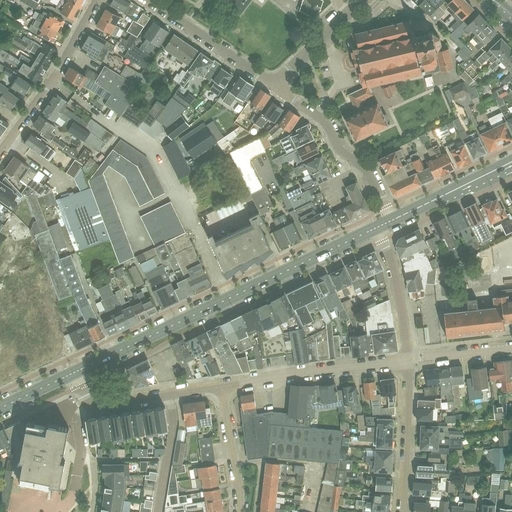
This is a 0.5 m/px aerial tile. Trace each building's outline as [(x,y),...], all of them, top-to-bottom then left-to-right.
[(56,9),(75,20),(82,7),(69,0),(61,0),(58,5),(56,9)] [(128,0),(113,0),(111,5),(130,16),(133,9),(136,10),(138,6),(130,1),(128,0)] [(293,0),(295,1),(295,0),(303,0),(303,1),(302,0),(302,1),(303,1),(299,11),(314,19),(320,11),(321,10),(320,10),(323,1),(321,0),(293,0)] [(411,0),(404,0),(404,1),(413,9),(417,5),(411,0)] [(424,0),(419,5),(430,16),(440,7),(444,3),(441,0),(424,0)] [(452,15),(465,1),(464,0),(451,0),(448,4),(445,2),(444,3),(440,7),(430,16),(435,21),(450,6),(451,7),(448,10),(452,15)] [(464,21),(463,20),(473,10),(465,1),(452,15),(458,21),(452,27),(455,30),(464,21)] [(121,23),(123,19),(106,9),(102,17),(115,25),(118,21),(121,23)] [(40,14),(37,20),(57,31),(63,21),(45,10),(43,14),(40,13),(40,14)] [(137,23),(144,26),(150,18),(143,14),(137,23)] [(468,25),(464,21),(455,30),(449,36),(454,42),(465,31),(468,34),(472,30),(477,34),(487,24),(478,15),(468,25)] [(116,36),(120,28),(115,25),(102,17),(97,26),(116,36)] [(403,78),(404,78),(404,80),(406,80),(406,78),(406,77),(413,75),(413,76),(414,76),(415,77),(422,75),(421,75),(422,74),(422,76),(425,75),(441,71),(453,68),(448,49),(442,50),(441,45),(441,43),(440,40),(440,38),(439,37),(439,38),(435,35),(434,34),(433,31),(427,33),(429,29),(428,23),(422,20),(413,22),(411,18),(409,19),(409,20),(408,20),(408,19),(401,21),(401,22),(400,22),(400,23),(393,25),(393,24),(393,25),(392,23),(391,23),(391,25),(390,25),(391,26),(384,27),(383,26),(382,26),(382,27),(375,29),(374,27),(373,27),(373,29),(373,30),(366,32),(365,31),(364,31),(364,30),(357,32),(356,32),(355,32),(355,33),(350,34),(351,39),(350,39),(349,43),(349,46),(353,48),(353,51),(351,51),(353,56),(354,62),(355,68),(356,72),(357,72),(359,75),(361,83),(362,83),(363,88),(350,94),(356,114),(345,119),(353,134),(352,136),(354,136),(356,140),(388,125),(390,123),(385,113),(383,115),(377,103),(364,110),(361,101),(373,95),(369,88),(369,87),(370,87),(377,86),(377,85),(378,85),(378,84),(385,82),(386,82),(386,84),(388,84),(387,82),(388,82),(388,81),(395,80),(395,81),(396,80),(396,79),(403,78)] [(51,42),(57,31),(37,20),(33,26),(32,25),(29,30),(51,42)] [(144,26),(137,23),(134,21),(131,26),(135,28),(132,34),(137,37),(144,26)] [(144,52),(145,50),(161,27),(158,25),(157,23),(155,22),(153,22),(152,21),(143,35),(147,38),(140,49),(144,52)] [(475,47),(478,50),(496,33),(487,24),(477,34),(472,38),(478,44),(475,47)] [(160,46),(163,41),(169,33),(168,32),(167,30),(165,29),(164,29),(161,27),(145,50),(149,53),(156,44),(160,46)] [(115,46),(99,37),(91,32),(86,41),(107,53),(109,50),(112,52),(115,46)] [(137,37),(132,34),(130,33),(126,40),(123,38),(120,43),(129,49),(133,44),(132,44),(137,37)] [(14,35),(10,42),(24,51),(26,48),(28,44),(21,40),(14,35)] [(173,61),(186,43),(174,35),(164,48),(173,54),(170,59),(173,61)] [(24,36),(21,40),(28,44),(31,40),(24,36)] [(498,57),(509,47),(504,41),(503,42),(501,39),(492,49),(491,48),(487,53),(485,51),(476,60),(482,65),(488,59),(492,63),(498,57)] [(44,48),(36,43),(33,41),(30,45),(31,46),(33,47),(53,59),(58,51),(46,44),(44,48)] [(102,63),(107,53),(86,41),(81,50),(96,59),(102,63)] [(188,64),(192,59),(198,51),(186,43),(173,61),(177,63),(178,62),(182,64),(184,61),(188,64)] [(139,49),(133,44),(129,50),(140,57),(144,52),(140,49),(139,49)] [(33,47),(31,46),(28,50),(39,56),(36,60),(48,67),(53,59),(33,47)] [(502,61),(506,66),(511,60),(511,49),(509,47),(498,57),(492,63),(489,67),(493,70),(502,61)] [(129,50),(129,49),(125,56),(144,69),(141,73),(146,77),(154,66),(146,61),(140,57),(129,50)] [(461,49),(457,53),(459,56),(464,61),(469,58),(461,49)] [(151,55),(145,51),(140,57),(146,61),(151,55)] [(39,83),(44,75),(24,62),(20,60),(9,53),(7,58),(21,67),(19,70),(27,75),(30,77),(39,83)] [(197,72),(210,81),(215,73),(209,68),(213,62),(201,53),(189,70),(188,69),(186,73),(179,84),(184,87),(193,73),(196,75),(197,72)] [(27,59),(22,56),(20,60),(24,62),(44,75),(48,67),(36,60),(34,63),(27,59)] [(460,75),(465,71),(473,62),(469,58),(464,62),(460,65),(460,75)] [(142,88),(113,71),(105,66),(99,75),(88,68),(83,75),(95,82),(105,89),(106,89),(112,93),(113,93),(118,96),(117,97),(123,101),(129,105),(130,105),(142,88)] [(32,84),(23,78),(19,75),(20,74),(6,67),(3,72),(16,79),(12,86),(24,95),(27,90),(29,91),(32,86),(31,85),(32,84)] [(95,82),(83,75),(70,68),(65,77),(81,86),(82,85),(100,95),(105,89),(95,82)] [(224,88),(227,84),(232,76),(231,75),(230,73),(228,72),(227,72),(221,68),(213,80),(216,81),(210,89),(219,95),(224,87),(224,88)] [(179,84),(186,73),(182,70),(178,75),(177,74),(173,80),(179,84)] [(460,75),(466,82),(469,85),(474,81),(465,71),(460,75)] [(142,88),(149,78),(146,77),(141,73),(140,73),(134,83),(142,88)] [(240,77),(234,85),(223,101),(230,106),(234,99),(241,104),(244,100),(250,92),(253,86),(240,77)] [(432,77),(425,78),(427,87),(434,85),(432,77)] [(471,87),(469,85),(466,82),(456,86),(462,97),(467,94),(469,93),(468,92),(475,89),(474,86),(471,87)] [(0,83),(0,96),(1,97),(0,98),(0,100),(11,109),(11,108),(13,108),(16,104),(15,103),(18,99),(6,91),(8,89),(0,83)] [(487,83),(475,89),(478,95),(490,89),(487,83)] [(385,97),(392,95),(389,86),(382,89),(385,97)] [(454,101),(462,97),(456,86),(444,91),(448,101),(453,99),(454,101)] [(262,109),(265,104),(271,96),(260,89),(251,102),(255,105),(252,110),(256,113),(260,108),(262,109)] [(475,89),(468,92),(469,93),(467,94),(470,100),(478,96),(478,95),(475,89)] [(493,93),(496,100),(497,99),(500,98),(499,94),(497,90),(492,92),(493,93)] [(108,100),(105,105),(110,108),(117,97),(118,96),(113,93),(108,100)] [(75,122),(100,139),(107,130),(91,119),(88,123),(65,107),(68,103),(55,94),(49,103),(75,122)] [(196,99),(189,94),(182,104),(187,108),(196,99)] [(116,112),(123,101),(117,97),(110,108),(116,112)] [(159,114),(156,119),(161,123),(178,101),(172,97),(170,100),(166,105),(165,106),(163,110),(159,114)] [(511,117),(510,112),(506,104),(505,105),(504,101),(502,97),(500,98),(497,99),(496,100),(498,104),(499,107),(500,107),(503,115),(505,115),(511,129),(511,117)] [(129,105),(123,101),(116,112),(122,116),(129,106),(128,106),(129,105)] [(148,114),(143,121),(151,126),(156,119),(159,114),(163,110),(165,106),(157,101),(155,104),(152,109),(148,114)] [(178,101),(161,123),(166,127),(175,119),(176,118),(177,117),(180,114),(185,110),(187,108),(185,106),(178,101)] [(275,123),(278,118),(284,110),(282,108),(281,107),(279,105),(278,106),(272,102),(263,114),(261,113),(255,122),(262,127),(268,118),(275,123)] [(75,122),(49,103),(42,113),(50,119),(55,122),(59,117),(66,122),(72,126),(75,122)] [(134,110),(129,106),(122,116),(127,120),(134,110)] [(290,131),(294,125),(300,117),(294,113),(294,112),(291,110),(290,110),(288,109),(279,123),(278,123),(268,132),(272,136),(282,128),(283,126),(290,131)] [(139,113),(134,110),(127,120),(133,124),(139,113)] [(511,140),(511,139),(502,118),(504,117),(502,112),(489,118),(494,129),(501,145),(502,145),(503,146),(507,144),(507,142),(511,140)] [(145,117),(139,113),(133,124),(138,127),(145,117)] [(254,115),(250,121),(254,124),(258,118),(254,115)] [(51,124),(40,116),(33,125),(43,132),(40,135),(50,142),(74,158),(77,154),(77,150),(73,147),(69,148),(66,145),(54,137),(56,135),(52,133),(55,128),(51,125),(51,124)] [(166,127),(165,128),(167,130),(173,138),(178,135),(179,134),(183,131),(186,129),(184,127),(179,121),(177,117),(176,118),(175,119),(166,127)] [(0,129),(3,132),(9,124),(0,118),(0,129)] [(478,138),(470,142),(458,119),(453,121),(464,144),(466,143),(473,158),(479,155),(480,157),(484,155),(483,154),(485,153),(478,138)] [(84,142),(91,146),(99,153),(106,144),(100,139),(75,122),(72,126),(68,131),(84,142)] [(306,124),(302,126),(303,128),(298,130),(299,134),(294,136),(292,134),(287,136),(294,149),(304,144),(303,143),(304,143),(313,139),(309,129),(310,128),(310,125),(308,124),(306,124)] [(217,142),(206,125),(193,134),(183,141),(194,157),(217,142)] [(445,125),(436,130),(441,140),(450,135),(445,125)] [(501,145),(494,129),(488,132),(485,125),(479,128),(490,151),(495,148),(496,149),(500,147),(500,146),(501,145)] [(221,147),(229,143),(228,141),(236,135),(234,131),(217,142),(221,147)] [(41,138),(41,140),(32,133),(25,144),(44,158),(51,148),(46,145),(47,143),(41,138)] [(429,141),(426,134),(418,138),(421,144),(429,141)] [(265,137),(260,139),(265,149),(270,146),(265,137)] [(250,194),(264,187),(250,160),(266,153),(259,138),(230,152),(250,194)] [(118,153),(125,143),(120,140),(113,149),(118,153)] [(163,146),(167,153),(177,148),(173,140),(163,146)] [(319,150),(317,147),(316,147),(313,142),(304,146),(304,145),(297,148),(298,150),(285,156),(288,162),(295,158),(297,163),(319,153),(318,152),(319,150)] [(123,156),(130,146),(125,143),(118,153),(119,153),(123,156)] [(229,143),(221,147),(225,154),(234,149),(229,143)] [(447,146),(458,167),(471,161),(463,146),(456,149),(453,143),(447,146)] [(432,147),(445,173),(455,169),(447,153),(442,155),(438,145),(432,147)] [(128,159),(135,149),(130,146),(123,156),(124,157),(128,159)] [(432,160),(423,164),(431,180),(445,173),(432,147),(427,150),(432,160)] [(98,169),(103,173),(109,166),(119,153),(118,153),(113,149),(98,169)] [(132,162),(139,152),(135,149),(128,159),(130,160),(132,162)] [(387,173),(402,166),(399,160),(404,158),(401,149),(396,152),(395,151),(380,159),(380,160),(379,162),(381,166),(383,166),(387,173)] [(137,166),(144,156),(139,152),(132,162),(137,166)] [(410,158),(405,161),(407,164),(411,162),(420,158),(417,152),(409,157),(410,158)] [(109,166),(114,170),(124,157),(123,156),(119,153),(109,166)] [(139,169),(150,163),(147,158),(144,156),(137,166),(139,169)] [(310,174),(326,165),(321,156),(295,169),(297,173),(307,168),(310,174)] [(31,180),(37,173),(15,157),(5,170),(19,180),(20,179),(27,185),(27,186),(35,192),(35,193),(37,198),(42,196),(53,192),(52,189),(45,184),(43,187),(40,184),(39,186),(31,180)] [(128,159),(124,157),(114,170),(120,173),(130,160),(128,159)] [(402,166),(387,173),(383,175),(393,195),(397,196),(431,180),(423,164),(420,158),(411,162),(416,173),(408,177),(403,166),(402,166)] [(85,165),(76,159),(66,173),(74,179),(85,165)] [(120,173),(125,177),(137,166),(132,162),(130,160),(120,173)] [(141,174),(152,168),(150,163),(139,169),(141,174)] [(305,190),(323,181),(332,177),(326,165),(310,174),(313,180),(302,185),(305,190)] [(125,177),(127,182),(142,175),(141,174),(139,169),(137,166),(125,177)] [(144,179),(155,173),(152,168),(141,174),(142,175),(144,179)] [(88,181),(90,186),(106,180),(103,173),(98,169),(88,181)] [(286,177),(294,173),(292,169),(284,172),(286,177)] [(145,181),(146,184),(157,178),(155,173),(144,179),(145,181)] [(144,179),(142,175),(127,182),(130,188),(145,181),(144,179)] [(0,182),(0,199),(9,206),(16,196),(21,199),(23,196),(13,185),(7,178),(2,184),(0,182)] [(149,189),(160,183),(157,178),(146,184),(148,187),(149,189)] [(108,187),(106,180),(90,186),(91,188),(92,193),(108,187)] [(130,188),(133,194),(148,187),(146,184),(145,181),(130,188)] [(151,193),(152,194),(162,189),(160,183),(149,189),(151,193)] [(334,213),(335,215),(340,224),(367,211),(368,208),(364,198),(363,198),(356,183),(346,187),(350,196),(346,198),(349,206),(334,213)] [(301,193),(289,199),(294,210),(311,202),(316,211),(306,216),(308,218),(301,221),(309,239),(338,225),(318,185),(301,193)] [(111,193),(108,187),(92,193),(95,199),(111,193)] [(133,194),(136,200),(151,193),(149,189),(148,187),(133,194)] [(264,188),(251,195),(261,215),(268,211),(266,206),(272,203),(264,188)] [(289,199),(301,193),(298,188),(287,194),(289,199)] [(106,241),(101,225),(88,189),(74,194),(75,197),(71,198),(70,195),(69,196),(61,199),(79,251),(106,241)] [(152,194),(154,199),(165,194),(162,189),(152,194)] [(53,192),(42,196),(46,207),(57,203),(53,192)] [(42,212),(37,198),(35,193),(27,196),(36,221),(34,222),(33,225),(36,227),(34,230),(36,235),(49,230),(42,212)] [(95,199),(97,205),(113,199),(111,193),(95,199)] [(140,207),(154,199),(152,194),(151,193),(136,200),(140,207)] [(75,252),(79,251),(61,199),(57,201),(75,252)] [(115,206),(113,199),(97,205),(100,212),(115,206)] [(501,210),(501,209),(496,200),(491,203),(491,202),(490,202),(488,202),(485,203),(484,205),(483,206),(491,222),(492,222),(494,227),(500,224),(506,235),(511,231),(511,218),(509,213),(506,215),(503,209),(501,210)] [(171,201),(156,209),(159,215),(174,208),(171,201)] [(476,203),(464,209),(472,225),(470,226),(475,236),(480,247),(495,240),(490,229),(489,230),(476,203)] [(118,212),(115,206),(100,212),(102,218),(118,212)] [(174,208),(159,215),(162,221),(177,214),(174,208)] [(140,216),(143,223),(159,215),(156,209),(140,216)] [(461,210),(447,217),(455,232),(460,230),(471,252),(480,247),(475,236),(472,237),(467,227),(469,226),(461,210)] [(118,212),(102,218),(104,224),(120,219),(118,212)] [(245,261),(249,264),(256,258),(254,256),(261,253),(264,257),(272,251),(270,249),(265,237),(259,224),(264,222),(259,212),(249,217),(254,226),(217,244),(212,234),(208,237),(219,260),(219,259),(224,271),(231,268),(234,271),(241,265),(240,263),(245,261)] [(180,220),(177,214),(162,221),(165,227),(180,220)] [(279,217),(291,242),(301,237),(294,222),(289,225),(284,214),(279,217)] [(146,229),(162,221),(159,215),(143,223),(146,229)] [(280,247),(291,242),(279,217),(273,219),(278,230),(273,232),(280,247)] [(457,245),(449,227),(445,218),(432,224),(437,232),(434,233),(437,240),(444,237),(454,259),(463,255),(457,245)] [(123,225),(120,219),(104,224),(107,231),(123,225)] [(180,220),(165,227),(167,233),(183,226),(180,220)] [(146,229),(149,235),(165,227),(162,221),(146,229)] [(59,224),(48,228),(49,230),(57,251),(67,247),(59,224)] [(109,237),(125,231),(123,225),(107,231),(109,237)] [(183,226),(167,233),(171,240),(176,237),(185,233),(186,232),(183,226)] [(167,233),(165,227),(149,235),(152,241),(167,233)] [(72,294),(73,294),(60,260),(49,230),(36,235),(39,244),(60,299),(68,296),(68,295),(72,294)] [(110,239),(112,244),(127,238),(125,231),(109,237),(110,239)] [(427,245),(420,231),(418,231),(410,235),(417,250),(420,258),(425,256),(421,248),(427,245)] [(167,233),(152,241),(155,247),(168,241),(171,240),(167,233)] [(185,233),(176,237),(171,240),(168,241),(186,278),(187,277),(194,293),(198,292),(198,291),(209,286),(210,284),(204,272),(185,233)] [(426,259),(425,256),(420,258),(417,250),(410,235),(402,238),(403,238),(398,240),(399,242),(398,244),(397,244),(398,250),(403,264),(408,292),(409,292),(411,300),(424,298),(427,278),(433,279),(434,270),(433,270),(427,258),(426,259)] [(130,244),(127,238),(112,244),(114,250),(130,244)] [(168,241),(155,247),(155,248),(161,262),(168,259),(179,281),(177,283),(179,287),(174,289),(180,300),(194,293),(187,277),(186,278),(168,241)] [(130,244),(114,250),(116,256),(132,250),(130,244)] [(135,257),(132,250),(116,256),(119,263),(134,257),(135,257)] [(383,269),(376,254),(375,253),(373,252),(363,257),(364,257),(358,260),(358,261),(366,277),(376,272),(379,287),(385,284),(382,269),(383,269)] [(146,259),(143,253),(136,256),(139,263),(146,259)] [(72,294),(87,325),(95,341),(105,336),(102,329),(85,294),(71,255),(60,260),(73,294),(72,294)] [(430,263),(433,270),(439,267),(436,260),(430,263)] [(363,276),(360,270),(356,261),(345,265),(352,280),(351,281),(355,289),(361,287),(357,278),(363,276)] [(180,300),(174,289),(162,264),(144,273),(161,309),(180,300)] [(144,283),(136,266),(128,270),(136,287),(144,283)] [(351,284),(348,277),(344,268),(342,268),(341,268),(338,269),(337,271),(330,274),(337,290),(341,288),(345,296),(347,296),(346,294),(349,293),(346,286),(351,284)] [(334,290),(331,283),(327,274),(319,278),(319,280),(315,282),(329,310),(337,306),(339,310),(344,308),(341,303),(335,289),(334,290)] [(332,322),(320,297),(316,290),(312,281),(299,288),(306,303),(305,304),(314,323),(318,360),(330,359),(335,358),(334,347),(333,335),(332,322)] [(109,284),(97,289),(102,299),(113,294),(109,284)] [(309,361),(318,360),(314,323),(305,304),(306,303),(299,288),(286,294),(295,314),(302,328),(309,361)] [(511,288),(497,290),(497,296),(493,297),(495,307),(478,309),(478,303),(467,304),(468,310),(444,313),(446,336),(505,330),(504,322),(511,320),(511,288)] [(132,325),(139,321),(132,306),(129,301),(125,303),(123,298),(119,289),(115,291),(116,293),(121,303),(124,310),(132,325)] [(139,321),(149,316),(138,293),(137,291),(132,293),(137,303),(132,306),(139,321)] [(138,293),(149,316),(158,312),(151,297),(144,300),(143,298),(145,297),(142,291),(138,293)] [(121,303),(116,293),(109,296),(104,298),(121,330),(132,325),(124,310),(118,313),(115,306),(121,303)] [(295,314),(293,315),(284,295),(254,309),(255,309),(258,330),(257,330),(257,331),(260,349),(262,358),(293,353),(295,363),(309,361),(302,328),(295,314)] [(119,331),(121,330),(104,298),(101,300),(105,310),(99,313),(109,334),(119,329),(119,331)] [(366,309),(376,305),(373,298),(363,302),(366,309)] [(341,303),(344,308),(349,319),(358,317),(350,299),(341,303)] [(394,334),(391,313),(389,299),(364,310),(367,336),(372,335),(375,352),(397,349),(394,333),(394,334)] [(257,330),(253,310),(252,310),(242,315),(247,326),(244,327),(253,346),(254,345),(257,369),(262,368),(263,363),(262,358),(260,349),(258,349),(257,344),(252,333),(257,331),(257,330)] [(249,347),(253,346),(244,327),(247,326),(242,315),(232,319),(238,331),(236,331),(240,339),(245,350),(249,347)] [(415,317),(416,328),(424,328),(423,316),(415,317)] [(245,350),(240,339),(236,331),(238,331),(232,319),(222,325),(231,344),(235,342),(236,344),(235,344),(238,350),(234,353),(243,371),(250,370),(245,350)] [(77,349),(95,341),(87,325),(70,333),(77,349)] [(232,350),(224,334),(220,325),(207,331),(215,348),(215,349),(221,363),(223,362),(228,374),(243,371),(234,353),(234,351),(232,350)] [(357,330),(361,354),(368,353),(365,334),(361,335),(360,329),(357,330)] [(353,355),(361,354),(357,330),(355,330),(355,336),(351,336),(353,355)] [(214,361),(208,349),(212,347),(205,332),(196,337),(209,363),(215,375),(221,372),(215,360),(214,361)] [(207,364),(209,363),(196,337),(187,341),(194,356),(198,354),(203,363),(206,362),(207,364)] [(190,355),(184,342),(183,340),(171,345),(183,370),(182,370),(186,380),(195,378),(187,363),(194,359),(193,357),(190,355)] [(247,360),(250,370),(257,369),(255,359),(247,360)] [(147,360),(127,369),(135,387),(159,383),(147,360)] [(503,392),(507,391),(504,361),(494,362),(494,367),(488,368),(490,381),(496,381),(496,382),(501,382),(503,392)] [(454,406),(455,406),(461,405),(458,384),(464,383),(463,376),(462,366),(450,367),(454,401),(454,405),(454,406)] [(454,401),(450,367),(438,369),(441,386),(441,393),(446,393),(446,395),(447,395),(447,402),(454,401)] [(469,400),(482,399),(481,388),(488,387),(485,367),(472,369),(473,381),(467,382),(469,400)] [(214,375),(211,368),(206,370),(209,376),(214,375)] [(440,393),(441,393),(441,386),(438,369),(426,370),(428,387),(424,387),(425,396),(437,395),(436,387),(440,386),(440,393)] [(388,409),(382,410),(383,415),(395,415),(395,407),(396,394),(394,380),(392,378),(381,380),(383,396),(388,395),(388,401),(388,409)] [(371,397),(373,414),(383,415),(382,410),(380,396),(376,397),(374,382),(372,382),(372,380),(364,381),(364,383),(365,398),(371,397)] [(322,408),(337,406),(335,383),(315,386),(307,386),(307,387),(306,407),(322,408)] [(306,407),(307,387),(307,386),(291,385),(289,414),(272,412),(268,457),(328,462),(338,464),(339,459),(340,452),(341,447),(342,438),(343,431),(341,430),(310,428),(311,417),(305,416),(306,407)] [(343,386),(343,388),(344,405),(352,404),(353,410),(353,413),(361,412),(359,395),(357,395),(356,386),(351,387),(351,386),(349,386),(348,385),(345,385),(345,386),(343,386)] [(268,457),(272,412),(257,414),(256,409),(255,407),(256,406),(254,394),(253,394),(249,395),(248,395),(241,396),(240,396),(242,408),(241,408),(244,425),(241,426),(242,430),(244,430),(247,453),(255,452),(256,459),(268,457)] [(417,420),(427,421),(432,421),(432,408),(441,409),(441,399),(435,399),(435,400),(418,400),(417,406),(417,420)] [(204,401),(194,403),(197,428),(201,428),(201,427),(211,425),(209,407),(205,407),(204,401)] [(196,428),(197,428),(194,403),(183,404),(185,426),(196,425),(196,428)] [(493,404),(494,419),(505,418),(506,405),(506,403),(493,404)] [(165,407),(153,409),(157,431),(169,429),(165,407)] [(153,409),(142,411),(146,433),(157,431),(153,409)] [(131,412),(134,434),(146,433),(142,411),(131,412)] [(131,412),(120,414),(123,436),(134,434),(131,412)] [(112,438),(123,436),(120,414),(108,416),(112,438)] [(365,430),(365,426),(364,415),(363,414),(356,415),(358,430),(365,430)] [(378,421),(376,421),(376,416),(364,415),(365,426),(370,427),(371,427),(377,427),(393,428),(393,426),(394,421),(393,421),(393,420),(383,419),(378,419),(378,421)] [(108,416),(97,418),(101,440),(112,438),(108,416)] [(85,420),(89,442),(101,440),(97,418),(85,420)] [(511,424),(511,419),(503,420),(504,429),(511,427),(511,424)] [(47,426),(21,421),(5,428),(16,454),(15,459),(23,461),(19,481),(49,487),(50,484),(60,486),(65,461),(61,460),(62,451),(64,452),(69,428),(48,424),(47,426)] [(438,427),(432,427),(422,426),(422,428),(421,428),(420,433),(422,433),(421,438),(452,439),(456,439),(456,437),(457,432),(448,431),(444,431),(445,427),(438,427)] [(392,438),(393,428),(377,427),(371,427),(371,431),(367,431),(367,436),(367,437),(392,438)] [(510,445),(511,437),(511,428),(499,431),(500,446),(510,445)] [(11,444),(4,429),(0,430),(0,451),(2,455),(7,453),(8,455),(14,452),(11,444)] [(367,437),(367,436),(359,436),(359,441),(377,442),(377,447),(392,448),(392,438),(367,437)] [(202,463),(215,461),(211,437),(199,439),(202,463)] [(341,447),(350,448),(350,439),(342,438),(341,447)] [(452,439),(421,438),(421,441),(420,441),(420,446),(420,447),(421,447),(421,448),(431,448),(439,449),(439,445),(449,446),(449,447),(449,448),(458,449),(458,439),(456,439),(452,439)] [(171,466),(181,465),(185,442),(175,441),(171,466)] [(491,449),(491,456),(490,460),(490,470),(504,470),(505,447),(491,447),(491,449)] [(392,461),(392,452),(376,451),(376,457),(366,456),(366,460),(392,461)] [(441,454),(429,453),(428,461),(441,462),(441,454)] [(338,470),(351,471),(352,460),(345,459),(339,459),(338,464),(337,470),(338,470)] [(2,501),(7,502),(12,471),(14,461),(8,460),(2,501)] [(369,465),(369,471),(391,472),(392,461),(366,460),(366,465),(369,465)] [(286,476),(287,465),(266,463),(265,474),(286,476)] [(433,465),(427,465),(417,464),(416,477),(426,478),(433,478),(433,476),(445,476),(451,477),(452,471),(445,470),(446,464),(433,463),(433,465)] [(124,475),(123,464),(103,465),(103,476),(106,476),(124,476),(124,475)] [(168,483),(176,482),(175,473),(184,472),(184,465),(181,465),(171,466),(168,483)] [(194,479),(217,476),(217,473),(219,473),(218,467),(216,467),(215,465),(200,468),(193,470),(194,479)] [(304,467),(295,466),(294,472),(297,473),(297,477),(303,478),(304,467)] [(358,471),(351,471),(338,470),(337,470),(336,475),(335,480),(334,486),(341,486),(344,487),(345,478),(357,479),(358,471)] [(288,476),(286,476),(265,474),(264,485),(281,487),(282,480),(288,481),(288,476)] [(126,475),(124,475),(124,476),(106,476),(106,487),(126,488),(126,475)] [(217,476),(194,479),(196,487),(200,486),(200,488),(204,487),(204,488),(219,485),(217,476)] [(392,477),(382,477),(367,476),(367,482),(377,483),(376,490),(391,490),(392,477)] [(431,490),(445,491),(455,492),(456,476),(451,477),(441,478),(440,483),(414,481),(413,495),(430,496),(431,490)] [(479,476),(468,477),(467,484),(478,485),(479,476)] [(166,496),(177,494),(176,482),(168,483),(166,496)] [(491,484),(491,493),(496,494),(499,490),(500,485),(491,484)] [(288,487),(281,487),(264,485),(263,496),(276,497),(277,491),(287,492),(288,487)] [(340,498),(341,486),(334,486),(334,488),(333,491),(333,497),(340,498)] [(124,501),(126,488),(106,487),(104,497),(122,500),(124,501)] [(206,501),(221,498),(219,489),(204,492),(201,493),(201,497),(205,497),(206,501)] [(390,494),(380,493),(368,492),(368,496),(363,496),(363,501),(389,504),(389,499),(390,498),(391,496),(390,495),(390,494)] [(462,511),(464,502),(464,500),(465,492),(459,492),(457,507),(452,506),(451,508),(451,511),(462,511)] [(494,511),(496,500),(496,494),(491,493),(490,499),(482,499),(482,505),(480,511),(494,511)] [(166,496),(164,509),(179,506),(177,494),(166,496)] [(333,497),(321,494),(320,500),(332,502),(333,497)] [(511,511),(511,509),(510,509),(511,503),(511,495),(505,494),(504,509),(499,508),(498,511),(511,511)] [(261,507),(275,508),(275,501),(284,502),(284,498),(276,497),(263,496),(261,507)] [(120,510),(122,500),(104,497),(102,508),(120,511),(120,510)] [(340,498),(333,497),(332,502),(331,508),(331,509),(338,510),(340,498)] [(202,502),(184,505),(185,511),(203,508),(207,507),(207,511),(209,511),(223,510),(221,498),(206,501),(202,502)] [(331,508),(332,502),(320,500),(318,505),(331,508)] [(389,504),(363,501),(356,500),(355,506),(364,507),(363,511),(372,511),(388,511),(389,511),(389,509),(388,508),(389,504)] [(447,511),(448,509),(448,502),(426,500),(425,504),(414,503),(413,511),(429,511),(430,506),(440,507),(439,511),(447,511)] [(475,511),(476,503),(464,502),(462,511),(475,511)]
